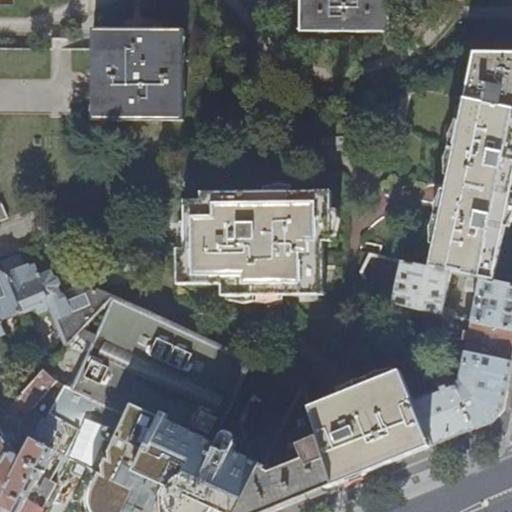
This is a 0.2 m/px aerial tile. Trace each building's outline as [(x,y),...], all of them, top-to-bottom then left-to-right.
[(302,0),(303,32),(391,32),(390,0),(302,0)] [(93,120),(185,121),(186,29),(140,29),(94,29),(93,96),(93,120)] [(511,53),(475,54),(466,97),(511,105),(511,53)] [(431,267),(453,272),(466,275),(495,281),(498,268),(506,230),(511,200),(511,105),(466,97),(431,267)] [(218,286),(218,296),(321,296),(321,244),(329,244),(330,192),(200,191),(200,199),(181,199),(181,248),(173,249),(173,285),(218,286)] [(2,202),(0,202),(0,221),(9,218),(2,202)] [(6,271),(22,311),(38,304),(41,311),(54,306),(56,309),(52,314),(58,327),(63,329),(69,344),(114,297),(73,278),(70,279),(74,287),(59,293),(57,288),(59,285),(57,280),(54,279),(51,274),(43,277),(38,266),(29,269),(23,253),(10,259),(3,262),(6,271)] [(375,300),(377,301),(387,258),(372,255),(363,271),(375,300)] [(446,306),(453,272),(431,267),(404,262),(396,305),(429,312),(446,316),(454,317),(456,309),(446,306)] [(0,273),(0,320),(23,311),(22,311),(6,271),(0,273)] [(511,284),(495,281),(466,275),(463,288),(479,291),(473,321),(511,329),(511,284)] [(62,388),(49,412),(67,422),(54,447),(63,452),(62,455),(82,463),(103,474),(95,493),(94,504),(95,511),(242,511),(264,467),(231,451),(233,445),(217,438),(215,443),(211,441),(250,359),(114,297),(69,344),(43,372),(57,384),(62,388)] [(440,341),(446,316),(429,312),(440,341)] [(511,329),(473,321),(471,330),(466,330),(465,339),(469,340),(467,351),(474,352),(511,360),(511,329)] [(511,368),(511,360),(474,352),(468,387),(460,390),(475,429),(480,427),(493,422),(504,410),(511,368)] [(441,388),(415,399),(433,446),(436,445),(475,429),(460,390),(448,360),(432,366),(441,388)] [(28,414),(57,384),(43,372),(8,409),(16,416),(22,409),(28,414)] [(312,409),(319,433),(336,485),(359,476),(385,466),(433,446),(415,399),(404,372),(312,409)] [(19,511),(26,499),(54,447),(67,422),(49,412),(44,421),(34,416),(27,428),(26,441),(23,446),(28,450),(23,458),(18,456),(11,445),(18,441),(12,430),(5,433),(0,425),(0,511),(1,511),(19,511)] [(327,488),(336,485),(319,433),(272,451),(264,467),(242,511),(271,511),(327,488)] [(26,499),(19,511),(39,511),(42,507),(26,499)]
